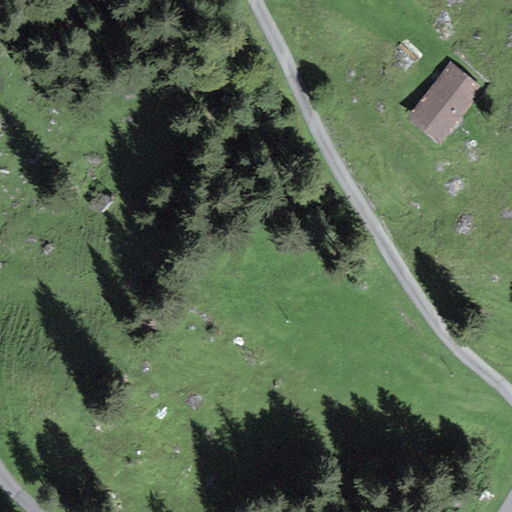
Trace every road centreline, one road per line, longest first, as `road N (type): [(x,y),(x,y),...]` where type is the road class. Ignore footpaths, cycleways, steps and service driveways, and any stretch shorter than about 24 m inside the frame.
road 1 (track): [(511,507),(41,511),(0,473)]
road 2 (track): [(258,0),(320,136),(406,284),(454,346),(511,389)]
